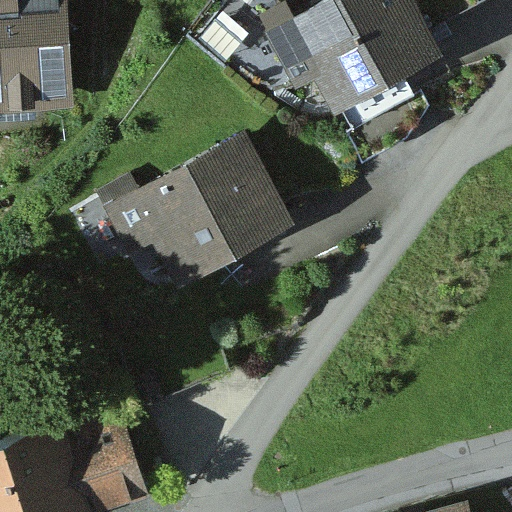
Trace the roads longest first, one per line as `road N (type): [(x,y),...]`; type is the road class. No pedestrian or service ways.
road 1 (residential): [(511,84),(213,511)]
road 2 (unclassified): [(324,511),(511,455)]
